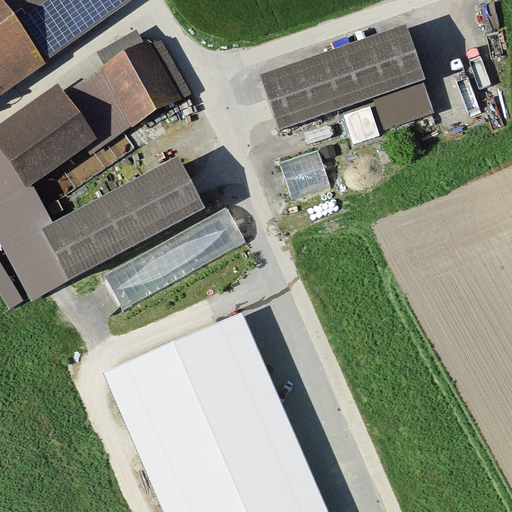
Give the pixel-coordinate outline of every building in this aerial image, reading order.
[(126,0),(0,0),(0,101),(50,65),(131,6),(126,0)] [(412,33),(265,84),(284,138),(431,87),(412,33)] [(204,218),(178,168),(57,230),(34,191),(96,146),(186,97),(155,46),(62,97),(56,91),(0,128),(0,243),(33,303),(204,218)] [(315,151),(279,164),(293,202),(329,189),(315,151)] [(225,212),(105,280),(124,313),(244,244),(225,212)] [(323,511),(240,319),(102,378),(160,511),(323,511)]
